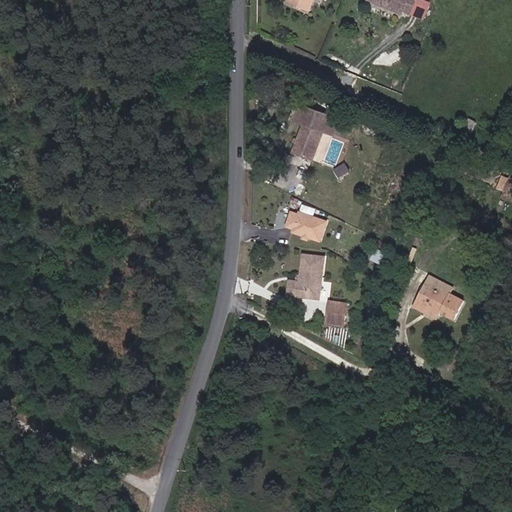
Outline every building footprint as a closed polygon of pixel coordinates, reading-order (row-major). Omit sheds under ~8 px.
[(308,12),(312,0),(290,0),(289,4),(308,12)] [(410,14),(415,0),(367,0),(401,15),(402,11),(410,14)] [(423,20),(430,0),(415,0),(410,14),(423,20)] [(356,116),(362,104),(335,92),(330,104),(356,116)] [(323,132),(329,117),(296,104),(290,120),(303,124),(293,153),(312,160),(323,132)] [(333,135),(338,120),(329,117),(323,132),(333,135)] [(472,129),(474,123),(469,120),(466,127),(472,129)] [(511,201),(511,174),(502,197),(511,201)] [(320,241),(327,222),(300,213),(299,216),(292,214),(288,226),(295,228),(294,231),(320,241)] [(355,249),(360,238),(344,229),(338,241),(355,249)] [(386,265),(390,256),(376,250),(373,259),(386,265)] [(319,299),(324,258),(303,256),(301,277),(300,283),(296,282),(289,282),(288,296),(319,299)] [(454,321),(464,301),(449,294),(448,296),(431,287),(427,295),(421,292),(414,306),(424,312),(425,309),(439,316),(440,313),(454,321)] [(345,313),(346,305),(329,303),(328,311),(345,313)] [(439,316),(425,309),(424,312),(437,319),(439,316)] [(343,325),(345,313),(328,311),(326,323),(343,325)] [(413,511),(417,500),(400,495),(394,511),(413,511)]
